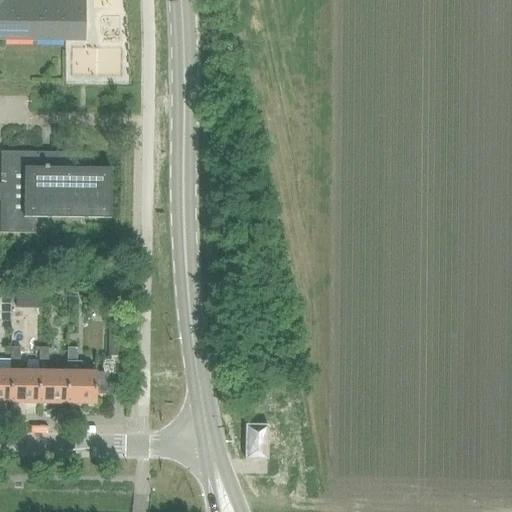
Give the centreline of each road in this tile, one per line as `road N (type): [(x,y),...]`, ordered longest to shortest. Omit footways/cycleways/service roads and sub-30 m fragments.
road 1 (secondary): [(209,446),(184,252),(180,0)]
road 2 (unclassified): [(0,445),(209,446)]
